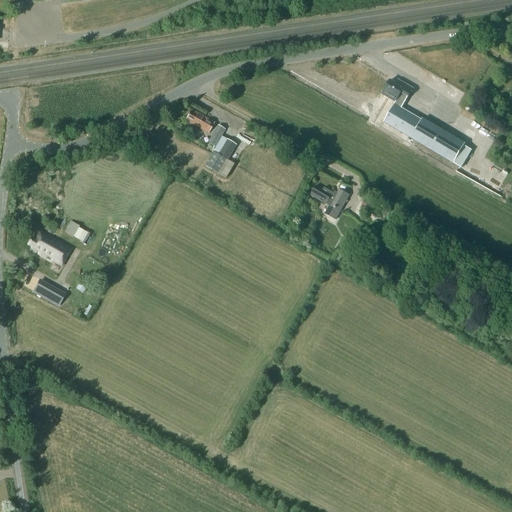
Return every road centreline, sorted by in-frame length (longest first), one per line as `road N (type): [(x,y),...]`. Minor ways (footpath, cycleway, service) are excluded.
road 1 (unclassified): [(9,144),(52,149),(86,142),(233,68),(511,29)]
road 2 (tertiary): [(25,511),(2,343)]
road 3 (unclassified): [(40,41),(156,19),(197,0)]
